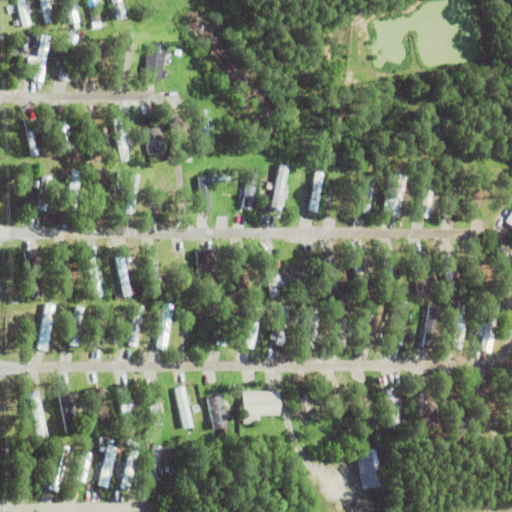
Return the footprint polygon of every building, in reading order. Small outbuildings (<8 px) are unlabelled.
[(15,0),(23,0),(30,24),(21,26),(15,0)] [(39,0),(48,0),(53,20),(45,22),(39,0)] [(78,22),(68,24),(63,0),(78,0),(80,6),(75,7),(78,22)] [(86,0),(96,0),(100,19),(91,20),(86,0)] [(110,0),(120,0),(125,16),(115,18),(110,0)] [(33,78),(40,33),(49,35),(42,80),(33,78)] [(30,46),(32,34),(38,35),(36,47),(30,46)] [(61,80),(68,36),(76,38),(69,81),(61,80)] [(121,77),(128,36),(136,38),(129,78),(121,77)] [(162,62),(161,69),(168,71),(166,77),(160,76),(159,81),(142,78),(149,42),(165,45),(163,52),(171,54),(169,63),(162,62)] [(197,110),(206,109),(209,141),(200,142),(197,110)] [(111,116),(119,114),(129,160),(121,161),(111,116)] [(69,122),(74,147),(59,150),(52,119),(60,117),(61,124),(69,122)] [(43,145),(44,150),(38,151),(38,155),(31,156),(23,120),(30,118),(36,146),(43,145)] [(81,121),(90,119),(100,160),(91,162),(81,121)] [(143,128),(158,125),(164,151),(148,154),(143,128)] [(100,155),(108,155),(108,164),(100,165),(100,155)] [(269,209),(278,163),(287,165),(279,211),(269,209)] [(63,215),(65,204),(59,203),(61,190),(67,191),(71,171),(71,168),(80,170),(72,216),(63,215)] [(329,215),(337,169),(347,171),(338,217),(329,215)] [(448,216),(455,169),(464,171),(457,218),(448,216)] [(62,172),(62,170),(69,170),(68,179),(55,178),(56,171),(57,171),(62,172)] [(92,216),(101,170),(110,172),(101,218),(92,216)] [(308,211),(314,171),(322,172),(316,212),(308,211)] [(382,211),(389,171),(406,174),(399,214),(382,211)] [(479,214),(486,171),(494,172),(487,215),(479,214)] [(124,213),(128,186),(121,185),(122,180),(129,181),(130,173),(138,175),(132,214),(124,213)] [(35,209),(41,175),(51,176),(45,211),(35,209)] [(361,212),(367,175),(374,176),(368,213),(361,212)] [(420,216),(426,176),(434,177),(428,217),(420,216)] [(153,213),(160,178),(168,179),(161,214),(153,213)] [(253,209),(256,185),(245,183),(242,208),(253,209)] [(53,240),(64,238),(66,251),(55,253),(53,240)] [(40,262),(42,271),(37,272),(41,295),(32,297),(23,251),(32,250),(35,263),(40,262)] [(278,260),(280,267),(273,269),(275,282),(284,280),(285,286),(277,287),(278,296),(270,297),(261,252),(268,250),(271,262),(278,260)] [(317,254),(335,250),(343,286),(324,290),(317,254)] [(350,252),(359,250),(369,297),(359,299),(350,252)] [(202,254),(212,252),(220,291),(210,293),(202,254)] [(379,254),(387,252),(396,290),(387,292),(379,254)] [(468,255),(485,252),(491,284),(474,287),(468,255)] [(84,257),(93,255),(102,295),(93,297),(84,257)] [(114,257),(122,255),(131,295),(123,297),(114,257)] [(173,257),(181,255),(190,296),(182,297),(173,257)] [(441,257),(450,255),(457,291),(448,293),(441,257)] [(56,262),(71,259),(77,288),(62,291),(56,262)] [(233,261),(241,259),(248,289),(240,291),(233,261)] [(158,262),(164,261),(167,277),(161,278),(158,262)] [(303,347),(311,302),(320,303),(312,349),(303,347)] [(333,348),(340,302),(349,304),(342,349),(333,348)] [(158,349),(168,350),(173,304),(163,303),(158,349)] [(127,345),(134,304),(142,306),(135,347),(127,345)] [(451,348),(458,304),(467,306),(460,349),(451,348)] [(480,349),(488,304),(498,305),(489,351),(480,349)] [(216,345),(223,305),(231,306),(224,346),(216,345)] [(275,344),(276,340),(270,339),(273,324),(278,325),(282,305),(290,307),(283,346),(275,344)] [(68,345),(75,306),(83,307),(76,347),(68,345)] [(245,346),(252,306),(261,308),(253,348),(245,346)] [(422,347),(429,307),(437,309),(430,348),(422,347)] [(92,345),(97,309),(106,311),(101,346),(92,345)] [(357,344),(363,315),(377,317),(372,347),(357,344)] [(40,340),(44,320),(50,321),(47,342),(40,340)] [(56,387),(66,385),(75,431),(65,433),(56,387)] [(441,387),(451,385),(461,431),(451,433),(441,387)] [(472,389),(488,385),(495,421),(479,425),(472,389)] [(88,389),(101,386),(110,429),(97,431),(88,389)] [(175,388),(184,386),(192,427),(183,429),(175,388)] [(310,391),(314,411),(308,413),(311,426),(302,428),(293,388),(302,386),(304,393),(310,391)] [(132,399),(134,411),(130,412),(134,434),(125,436),(116,389),(124,387),(127,400),(132,399)] [(399,397),(401,406),(396,407),(400,428),(391,430),(382,389),(392,387),(394,398),(399,397)] [(370,393),(372,403),(366,405),(371,432),(362,434),(353,391),(362,389),(363,395),(370,393)] [(412,393),(429,389),(438,425),(421,429),(412,393)] [(26,393),(37,390),(47,437),(36,439),(26,393)] [(242,391),(279,391),(279,415),(259,415),(259,423),(243,423),(242,391)] [(340,395),(343,410),(337,411),(340,430),(332,432),(325,393),(333,392),(334,396),(340,395)] [(147,397),(155,395),(161,424),(153,426),(147,397)] [(207,398),(221,395),(227,426),(213,429),(207,398)] [(302,429),(312,427),(314,432),(304,435),(302,429)] [(144,485),(153,444),(161,446),(152,487),(144,485)] [(97,486),(105,453),(98,452),(99,446),(106,448),(106,445),(116,447),(106,488),(97,486)] [(49,487),(58,448),(66,450),(58,489),(49,487)] [(355,452),(382,448),(387,484),(361,488),(355,452)] [(19,477),(26,449),(42,453),(36,481),(19,477)] [(120,489),(124,470),(118,469),(120,461),(126,462),(129,450),(138,452),(129,491),(120,489)] [(75,479),(81,452),(90,454),(83,481),(75,479)]
